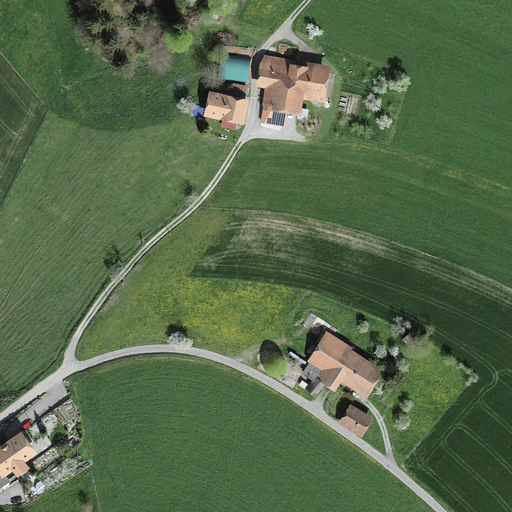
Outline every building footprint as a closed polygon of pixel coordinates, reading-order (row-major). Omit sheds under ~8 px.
[(226,54),(223,77),(248,81),(251,58),(226,54)] [(265,106),(300,111),(304,90),(319,92),(323,69),(263,60),(260,77),(262,81),(271,82),(269,95),(267,95),(265,97),(264,102),(265,106)] [(246,87),(234,85),(232,94),(245,97),(246,87)] [(224,116),(242,119),(246,102),(211,94),(207,114),(224,118),(224,116)] [(315,397),(324,382),(334,388),(341,377),(365,392),(377,373),(347,355),(351,348),(329,333),(313,358),(322,364),(317,372),(308,365),(302,374),(314,381),(307,392),(315,397)] [(343,421),(359,432),(367,420),(351,409),(343,421)] [(0,486),(9,480),(4,472),(12,466),(18,474),(27,468),(21,459),(32,452),(21,436),(0,450),(0,486)] [(41,481),(37,483),(35,490),(38,493),(44,489),(44,485),(41,481)]
